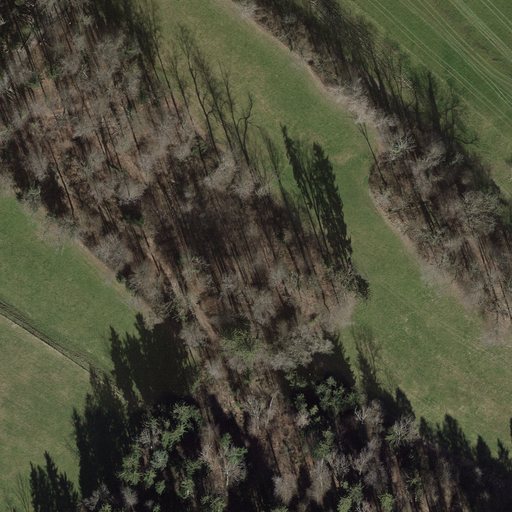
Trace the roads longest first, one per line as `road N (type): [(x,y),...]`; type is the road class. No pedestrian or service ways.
road 1 (track): [(0,124),(129,231),(190,296),(231,371),(427,511)]
road 2 (track): [(19,121),(87,139),(157,192),(240,274),(342,318)]
road 3 (track): [(180,398),(369,511)]
road 4 (track): [(0,124),(111,101),(170,105)]
